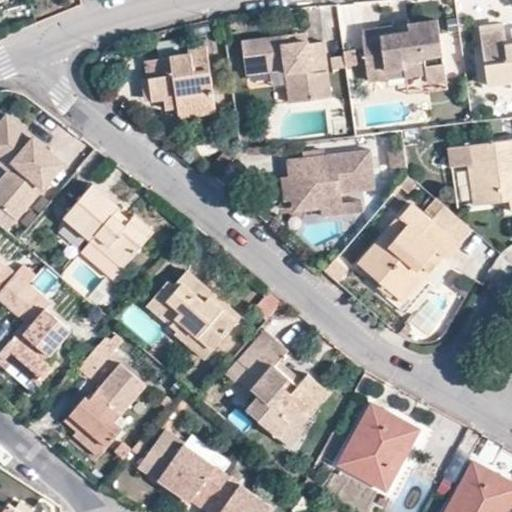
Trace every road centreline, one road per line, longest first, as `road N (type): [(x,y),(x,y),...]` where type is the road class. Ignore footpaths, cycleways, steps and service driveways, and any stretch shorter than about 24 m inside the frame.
road 1 (residential): [(14,59),(264,260),(366,354),(475,406)]
road 2 (residential): [(14,59),(70,32),(184,0)]
road 3 (residential): [(86,511),(79,496),(0,427)]
